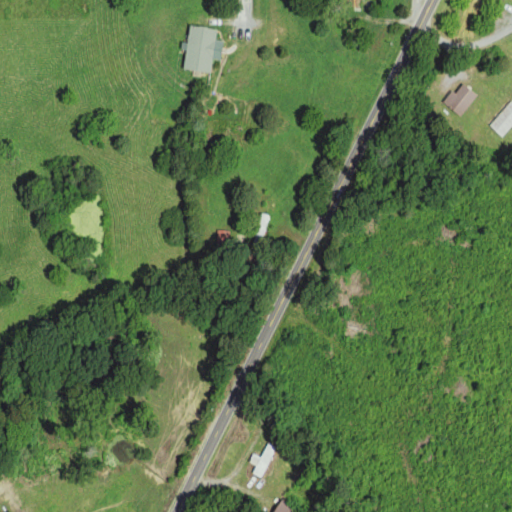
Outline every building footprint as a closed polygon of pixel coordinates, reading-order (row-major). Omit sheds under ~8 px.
[(216,28),(188,25),(186,44),(184,43),(182,69),(209,71),(211,58),(220,59),(222,40),(215,39),(216,28)] [(459,115),(475,94),(461,83),(454,92),(451,89),(441,102),(459,115)] [(487,125),(500,136),(511,123),(511,101),(510,100),(487,125)] [(264,236),(269,215),(258,212),(253,234),(264,236)] [(251,454),(247,462),(254,465),(251,473),(261,478),(275,449),(265,445),(259,457),(251,454)] [(293,511),(278,501),(271,511),(293,511)]
